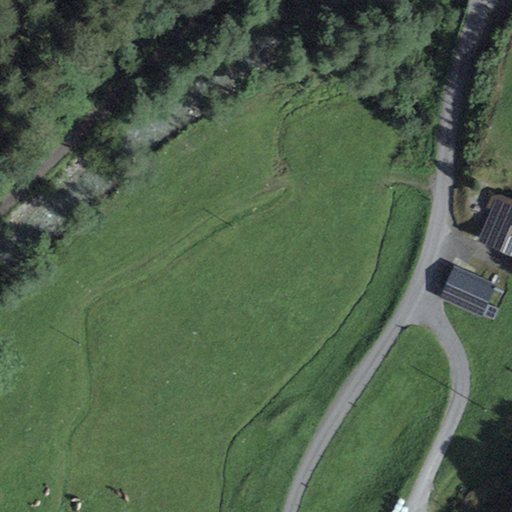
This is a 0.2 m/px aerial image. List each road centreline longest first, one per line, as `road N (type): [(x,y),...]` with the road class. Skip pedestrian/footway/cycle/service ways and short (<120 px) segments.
road 1 (unclassified): [(290,511),(315,451),(424,268),(476,0)]
road 2 (track): [(218,0),(0,194)]
